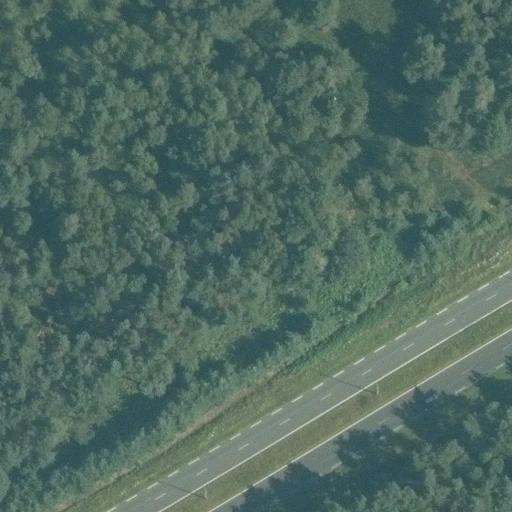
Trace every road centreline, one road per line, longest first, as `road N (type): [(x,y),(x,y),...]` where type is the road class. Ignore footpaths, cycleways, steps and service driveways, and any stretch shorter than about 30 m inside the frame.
road 1 (primary): [(511,281),(120,511)]
road 2 (primary): [(235,511),(511,352)]
